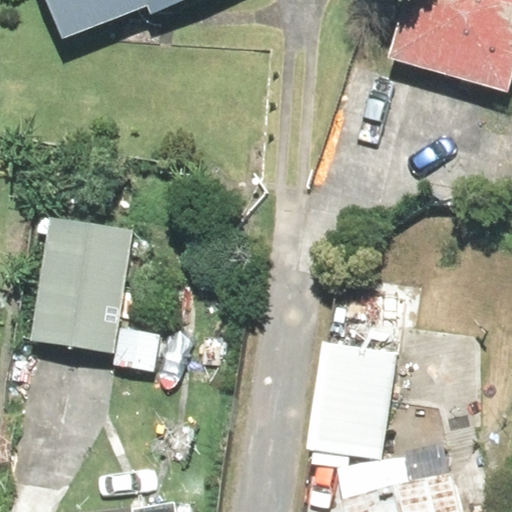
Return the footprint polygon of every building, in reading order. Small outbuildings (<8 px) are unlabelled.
[(59,0),(77,39),(161,2),(168,17),(206,0),(59,0)] [(511,0),(417,0),(401,61),(511,91),(511,0)] [(142,223),(58,217),(48,346),(117,352),(116,367),(166,371),(170,326),(135,323),(142,223)] [(401,350),(330,342),(318,451),(389,459),(401,350)] [(475,511),(469,490),(497,483),(486,436),(411,454),(419,487),(354,504),(355,511),(475,511)]
